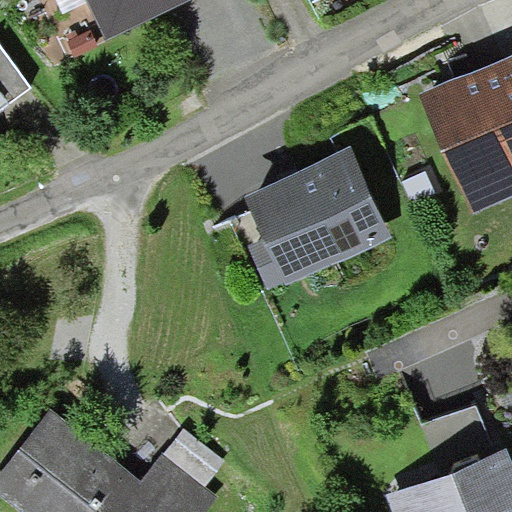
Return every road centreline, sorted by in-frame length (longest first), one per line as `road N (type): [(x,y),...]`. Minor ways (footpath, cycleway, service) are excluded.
road 1 (residential): [(0,226),(475,0)]
road 2 (residential): [(511,302),(377,361)]
